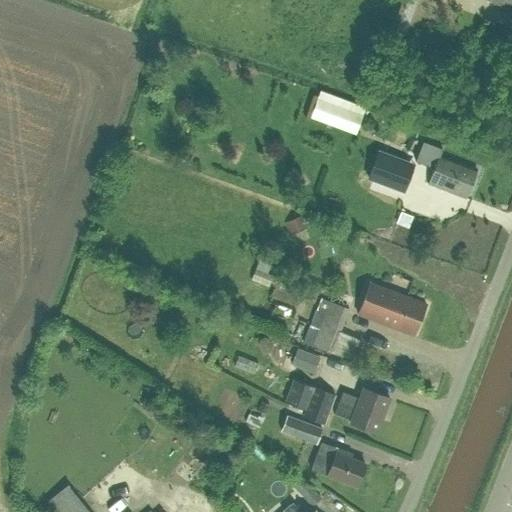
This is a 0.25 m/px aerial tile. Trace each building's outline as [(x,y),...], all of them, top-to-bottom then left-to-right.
[(511,0),(488,0),(488,1),(511,10),(511,0)] [(317,98),(310,118),(355,135),(362,115),(317,98)] [(476,169),(429,152),(418,158),(434,165),(427,184),(465,198),(476,169)] [(409,183),(410,160),(393,159),(392,183),(409,183)] [(300,213),(287,220),(293,230),(305,223),(300,213)] [(425,304),(369,283),(361,304),(378,310),(374,320),(391,327),(392,325),(394,326),(393,328),(413,335),(425,304)] [(290,318),(301,319),(302,296),(284,295),(283,305),(291,305),(290,318)] [(304,343),(352,363),(362,339),(340,330),(349,309),(322,299),(304,343)] [(296,349),(290,364),(313,373),(319,357),(296,349)] [(336,396),(295,380),(286,403),(306,411),(303,418),(324,426),(336,396)] [(388,398),(362,388),(354,409),(338,402),(334,414),(350,420),(349,423),(375,433),(388,398)] [(323,430),(288,416),(281,432),(317,446),(323,430)] [(351,454),(320,442),(310,469),(355,486),(364,463),(349,458),(351,454)] [(87,511),(67,487),(47,504),(53,511),(87,511)] [(312,511),(299,511),(292,502),(281,510),(282,511),(314,511),(312,511)]
